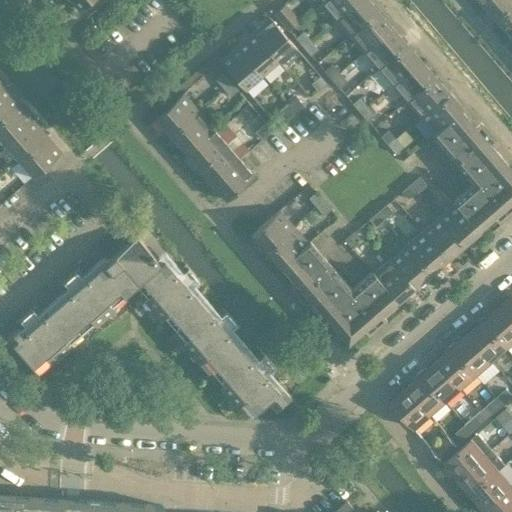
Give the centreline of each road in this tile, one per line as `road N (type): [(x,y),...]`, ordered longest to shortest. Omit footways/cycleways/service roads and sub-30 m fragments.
road 1 (residential): [(0,369),(24,397),(61,418),(269,444),(291,442),(361,387)]
road 2 (residential): [(130,115),(361,387)]
road 3 (residential): [(361,387),(511,253)]
road 4 (residential): [(511,146),(384,0)]
road 5 (residential): [(130,115),(265,0)]
road 6 (residential): [(460,511),(361,387)]
road 7 (residential): [(31,0),(130,115)]
